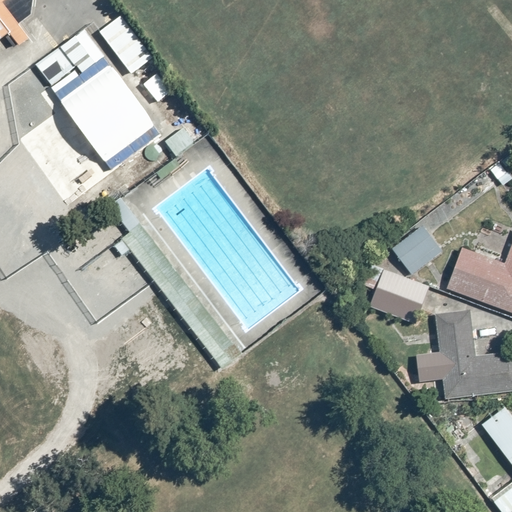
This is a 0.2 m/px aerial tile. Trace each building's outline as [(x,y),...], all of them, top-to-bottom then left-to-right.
[(0,0),(0,20),(18,8),(11,0),(0,0)] [(149,60),(120,15),(98,30),(127,74),(149,60)] [(96,61),(75,34),(58,47),(79,74),(96,61)] [(75,79),(54,51),(33,66),(71,117),(97,97),(81,75),(75,79)] [(3,148),(0,150),(0,206),(39,259),(69,237),(3,148)] [(300,291),(201,155),(123,212),(222,347),(300,291)] [(441,250),(422,227),(392,253),(411,275),(441,250)] [(511,236),(502,263),(459,248),(444,289),(511,313),(511,236)] [(428,285),(379,267),(364,305),(414,323),(428,285)] [(511,351),(473,356),(468,309),(433,313),(442,399),(511,391),(511,351)] [(511,416),(503,406),(479,426),(511,466),(511,479),(489,499),(499,511),(507,511),(511,508),(511,416)]
